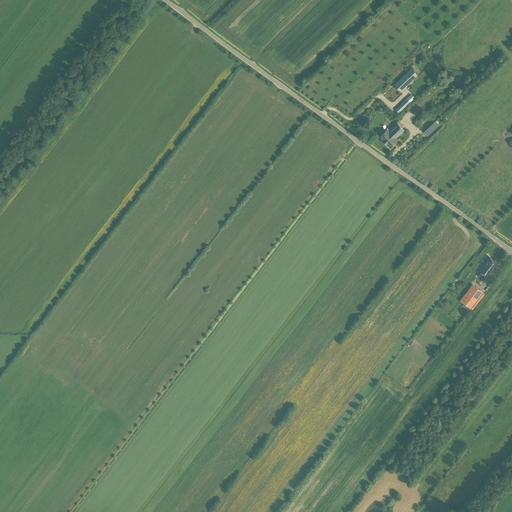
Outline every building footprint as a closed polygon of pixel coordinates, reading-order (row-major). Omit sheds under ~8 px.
[(411,70),(395,85),(400,90),(408,82),(410,83),(412,80),(411,79),(416,75),(411,70)] [(405,100),(396,109),(399,112),(408,103),(407,104),(405,101),(405,100)] [(424,131),(428,135),(439,124),(436,120),(424,131)] [(387,128),(383,132),(384,133),(380,137),(383,140),(383,141),(383,142),(384,142),(385,143),(386,143),(390,147),(397,140),(400,137),(398,136),(404,130),(397,123),(389,130),(387,128)] [(479,271),(487,277),(498,263),(490,257),(488,260),(486,259),(484,261),(486,262),(479,271)] [(470,308),(483,292),(473,284),(460,300),(470,308)]
